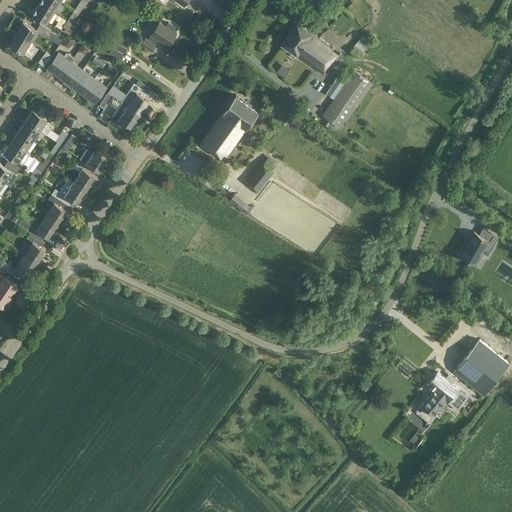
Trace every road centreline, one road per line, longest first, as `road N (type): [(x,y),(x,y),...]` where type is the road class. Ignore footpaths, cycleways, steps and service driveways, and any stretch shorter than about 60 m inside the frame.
road 1 (residential): [(94,266),(265,344),(346,340),(382,314),(511,46)]
road 2 (unclassified): [(143,157),(244,0)]
road 3 (residential): [(143,157),(28,77)]
